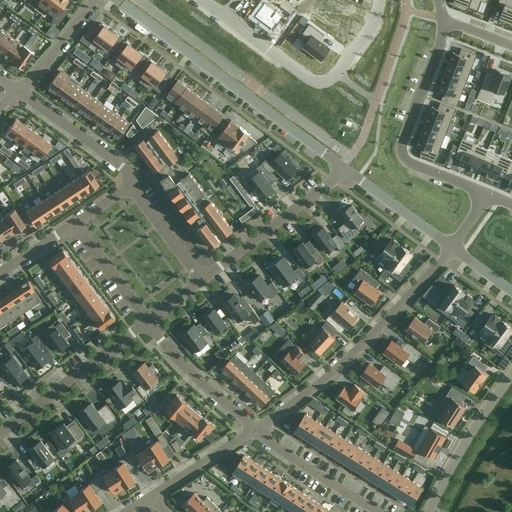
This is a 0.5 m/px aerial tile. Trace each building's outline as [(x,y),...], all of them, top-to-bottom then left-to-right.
[(29,0),(28,3),(42,14),(45,10),(52,0),(29,0)] [(52,0),(45,10),(54,17),(51,21),(57,25),(65,14),(60,10),(62,7),(68,0),(67,0),(52,0)] [(339,8),(326,24),(340,35),(355,16),(352,14),(358,6),(340,0),(336,6),(339,8)] [(453,0),(453,1),(461,4),(461,5),(467,7),(467,6),(478,11),(481,1),(487,3),(487,0),(453,0)] [(511,0),(498,0),(497,5),(503,8),(499,19),(509,23),(511,15),(511,0)] [(264,4),(254,16),(274,32),(281,23),(287,27),(294,17),(283,9),(279,15),(264,4)] [(303,18),(299,24),(305,28),(308,22),(303,18)] [(111,31),(110,30),(100,23),(94,31),(89,27),(80,39),(89,46),(92,42),(99,47),(111,31)] [(309,24),(303,33),(310,38),(303,47),(321,61),(330,48),(320,40),(324,35),(309,24)] [(55,28),(49,36),(53,39),(59,30),(55,28)] [(111,31),(99,47),(97,50),(103,55),(105,52),(110,56),(122,39),(112,32),(111,31)] [(0,39),(0,53),(3,56),(15,40),(5,33),(0,39)] [(3,56),(12,62),(24,46),(15,40),(3,56)] [(121,68),(135,49),(134,48),(124,40),(112,57),(117,61),(115,64),(121,68)] [(24,46),(12,62),(22,69),(33,53),(24,46)] [(121,68),(127,72),(129,69),(134,73),(146,57),(136,50),(135,49),(121,68)] [(453,53),(450,60),(471,69),(477,55),(461,49),(459,55),(453,53)] [(86,54),(82,59),(87,63),(91,58),(86,54)] [(94,58),(90,64),(95,68),(99,62),(94,58)] [(148,58),(136,75),(141,79),(139,81),(145,86),(159,67),(158,66),(148,58)] [(450,60),(446,72),(467,80),(471,69),(450,60)] [(159,67),(145,86),(151,90),(153,87),(158,91),(163,95),(171,85),(166,81),(170,75),(160,68),(159,67)] [(107,69),(103,74),(111,80),(115,75),(107,69)] [(487,73),(477,98),(490,104),(495,91),(503,94),(511,75),(497,70),(494,75),(487,73)] [(59,72),(48,88),(57,94),(68,79),(59,72)] [(444,76),(441,84),(462,92),(467,80),(446,72),(444,77),(444,76)] [(70,76),(68,79),(57,94),(66,100),(77,85),(79,82),(70,76)] [(177,80),(165,96),(175,103),(187,87),(177,80)] [(441,84),(438,92),(443,94),(441,100),(456,106),(462,92),(441,84)] [(77,85),(66,100),(75,107),(86,91),(77,85)] [(127,85),(123,90),(124,90),(125,91),(128,93),(132,88),(127,85)] [(187,87),(175,103),(184,110),(196,94),(187,87)] [(86,91),(75,107),(83,113),(94,97),(86,91)] [(196,94),(184,110),(193,117),(205,101),(196,94)] [(94,97),(83,113),(92,119),(103,104),(94,97)] [(153,98),(146,106),(151,110),(157,101),(153,98)] [(205,101),(193,117),(203,124),(215,108),(205,101)] [(432,107),(429,115),(450,123),(455,109),(440,103),(438,109),(432,107)] [(103,104),(92,119),(101,125),(112,110),(103,104)] [(146,106),(136,120),(142,128),(159,116),(151,110),(146,106)] [(215,108),(203,124),(212,131),(213,129),(223,116),(224,115),(215,108)] [(112,110),(101,125),(110,132),(121,116),(112,110)] [(426,122),(424,126),(445,135),(450,123),(429,115),(426,122)] [(121,116),(110,132),(119,138),(130,123),(121,116)] [(213,129),(220,134),(219,136),(220,137),(217,141),(235,154),(238,150),(239,151),(240,149),(246,153),(257,142),(249,136),(250,134),(231,120),(230,121),(223,116),(213,129)] [(15,118),(5,132),(14,139),(24,125),(15,118)] [(126,134),(129,138),(138,131),(133,124),(126,134)] [(14,139),(23,145),(33,131),(24,125),(14,139)] [(424,126),(420,138),(441,146),(445,135),(424,126)] [(500,127),(498,133),(507,137),(509,131),(500,127)] [(192,222),(193,221),(197,218),(200,221),(204,219),(201,215),(205,211),(224,236),(233,230),(158,130),(149,137),(150,138),(146,142),(144,139),(135,145),(192,222)] [(212,131),(210,135),(214,138),(218,134),(213,130),(212,131)] [(33,131),(23,145),(32,151),(42,137),(33,131)] [(42,137),(32,151),(41,158),(51,144),(42,137)] [(417,146),(422,148),(420,154),(435,160),(441,146),(420,138),(420,139),(420,138),(417,146)] [(456,152),(455,156),(460,159),(458,164),(466,167),(476,145),(462,139),(458,149),(456,152)] [(476,145),(466,167),(466,168),(473,171),(473,170),(478,172),(487,150),(476,145)] [(254,148),(250,152),(254,157),(259,152),(254,148)] [(487,150),(478,172),(482,174),(489,177),(499,155),(487,150)] [(266,159),(261,164),(271,173),(275,169),(286,180),(297,169),(296,167),(297,166),(292,160),(290,162),(281,153),(270,164),(266,159)] [(511,160),(499,155),(489,177),(497,181),(499,175),(505,178),(511,163),(511,162),(511,160)] [(7,158),(3,163),(10,168),(13,163),(7,158)] [(259,171),(248,180),(261,198),(274,189),(270,185),(277,179),(271,173),(261,164),(256,167),(259,171)] [(89,170),(79,176),(89,191),(98,184),(89,170)] [(232,173),(228,176),(250,206),(252,205),(254,207),(239,218),(242,222),(259,209),(232,173)] [(79,176),(70,182),(80,196),(89,191),(79,176)] [(70,182),(61,188),(71,202),(80,196),(70,182)] [(61,188),(52,194),(62,208),(71,202),(61,188)] [(52,194),(43,200),(53,214),(62,208),(52,194)] [(43,200),(34,206),(44,220),(53,214),(43,200)] [(332,220),(341,214),(334,204),(325,209),(332,220)] [(358,224),(363,220),(352,205),(341,214),(347,222),(338,228),(346,239),(361,228),(358,224)] [(34,206),(25,212),(34,226),(44,220),(34,206)] [(14,209),(4,215),(15,232),(25,225),(14,209)] [(4,215),(0,217),(0,229),(5,238),(15,232),(4,215)] [(211,247),(220,241),(206,222),(197,229),(211,247)] [(313,235),(326,253),(336,245),(339,249),(344,245),(336,235),(331,238),(323,227),(322,228),(321,226),(316,230),(317,232),(313,235)] [(401,247),(399,245),(399,244),(394,240),(393,241),(391,239),(385,247),(380,243),(382,241),(378,237),(372,244),(376,247),(371,255),(377,259),(379,256),(388,263),(401,247)] [(316,260),(318,264),(324,260),(316,250),(311,253),(303,242),(292,250),(305,268),(316,260)] [(401,247),(388,263),(389,263),(384,269),(400,281),(409,269),(404,264),(412,254),(401,246),(401,247)] [(70,258),(63,249),(49,260),(56,269),(70,258)] [(283,257),(269,268),(284,287),(293,281),(298,277),(301,281),(306,277),(298,267),(293,271),(283,257)] [(63,277),(76,267),(70,258),(56,269),(63,277)] [(337,265),(332,268),(337,274),(341,270),(337,265)] [(69,286),(83,275),(76,267),(63,277),(69,286)] [(367,302),(372,306),(377,299),(375,298),(380,292),(375,289),(379,282),(360,268),(352,280),(360,285),(355,293),(367,302)] [(69,286),(76,295),(89,284),(83,275),(69,286)] [(260,275),(247,285),(259,301),(268,294),(271,298),(280,291),(272,282),(267,285),(260,275)] [(318,278),(311,283),(315,289),(323,284),(318,278)] [(30,309),(41,302),(28,281),(17,289),(30,309)] [(96,293),(89,284),(76,295),(82,303),(96,293)] [(309,285),(304,289),(308,294),(313,290),(309,285)] [(432,286),(427,292),(450,309),(464,293),(464,292),(454,285),(446,296),(432,286)] [(19,316),(30,309),(17,289),(6,296),(19,316)] [(318,290),(306,304),(313,310),(325,296),(318,290)] [(89,312),(102,301),(96,293),(82,303),(89,312)] [(450,309),(451,310),(452,310),(461,316),(457,322),(463,327),(472,315),(466,311),(474,301),(472,299),(472,298),(467,294),(466,295),(464,293),(450,309)] [(234,294),(232,296),(231,294),(224,299),(225,301),(224,302),(229,310),(228,310),(231,315),(233,314),(238,321),(248,314),(254,323),(260,318),(249,304),(244,307),(234,294)] [(0,310),(8,323),(19,316),(6,296),(0,299),(0,310)] [(95,320),(109,310),(102,301),(89,312),(95,320)] [(347,328),(352,323),(353,324),(359,318),(357,317),(358,316),(342,301),(331,314),(326,319),(338,329),(342,324),(345,327),(347,328)] [(204,317),(216,333),(221,329),(224,332),(233,325),(227,317),(223,320),(214,309),(204,317)] [(0,310),(0,328),(8,323),(0,310)] [(95,320),(102,329),(116,319),(109,310),(95,320)] [(268,310),(260,316),(267,325),(275,320),(268,310)] [(502,322),(502,321),(500,320),(501,319),(495,314),(494,316),(492,314),(484,324),(479,320),(470,332),(476,337),(480,331),(490,338),(502,322)] [(414,318),(405,330),(422,343),(432,330),(435,333),(439,328),(441,326),(429,317),(427,319),(423,325),(414,318)] [(69,344),(63,336),(68,332),(61,321),(55,326),(56,328),(47,336),(59,352),(69,344)] [(275,321),(271,326),(275,329),(279,324),(275,321)] [(327,346),(329,345),(330,344),(329,344),(335,338),(333,336),(337,331),(326,321),(322,326),(324,328),(310,343),(321,353),(326,347),(327,347),(327,346)] [(490,338),(489,338),(499,346),(495,351),(501,356),(510,343),(505,339),(511,329),(511,327),(502,321),(502,322),(490,338)] [(194,324),(181,334),(189,344),(188,344),(193,350),(195,352),(207,342),(211,347),(216,343),(207,332),(203,336),(194,324)] [(34,342),(23,350),(37,368),(48,360),(43,353),(49,349),(48,348),(42,340),(37,333),(31,338),(34,342)] [(249,333),(243,338),(246,342),(247,342),(252,338),(249,333)] [(15,337),(9,341),(13,347),(19,343),(15,337)] [(44,338),(42,340),(48,348),(52,345),(46,337),(44,338)] [(92,349),(101,345),(97,337),(88,342),(92,349)] [(458,338),(454,344),(460,348),(465,343),(458,338)] [(238,339),(228,346),(233,353),(235,351),(243,345),(238,339)] [(6,343),(2,346),(8,355),(15,350),(13,347),(9,341),(8,341),(6,343)] [(392,341),(383,353),(400,365),(406,357),(414,363),(421,354),(406,343),(402,348),(392,341)] [(284,344),(274,355),(280,361),(295,374),(305,363),(301,359),(305,354),(296,345),(291,351),(290,350),(284,344)] [(219,349),(214,353),(220,361),(225,357),(219,349)] [(235,354),(221,369),(231,378),(245,363),(235,354)] [(110,368),(116,364),(109,355),(104,359),(110,368)] [(483,381),(487,374),(483,371),(487,366),(473,356),(469,362),(475,366),(462,383),(475,392),(479,385),(480,386),(483,381)] [(501,360),(498,365),(503,369),(507,364),(510,360),(505,356),(501,360)] [(1,367),(0,367),(0,376),(5,383),(10,379),(15,385),(27,376),(13,357),(0,366),(1,367)] [(428,358),(424,363),(429,367),(433,362),(428,358)] [(126,362),(121,365),(126,373),(130,371),(126,362)] [(145,362),(132,372),(141,383),(136,387),(144,398),(149,394),(146,389),(158,380),(154,375),(158,372),(152,364),(148,367),(145,362)] [(245,363),(231,378),(241,387),(255,373),(245,363)] [(369,363),(368,365),(367,364),(362,370),(364,371),(361,375),(377,387),(381,382),(392,390),(401,378),(383,365),(379,371),(369,363)] [(272,373),(276,369),(272,365),(268,369),(272,373)] [(275,379),(280,373),(277,369),(271,375),(275,379)] [(430,372),(427,376),(434,383),(438,378),(430,372)] [(255,373),(241,387),(251,397),(265,382),(255,373)] [(120,381),(107,391),(121,408),(133,398),(138,405),(144,400),(134,388),(128,392),(120,381)] [(265,382),(251,397),(261,406),(275,391),(265,382)] [(336,398),(353,411),(362,399),(361,398),(365,392),(355,384),(350,390),(345,386),(336,398)] [(451,398),(445,408),(443,407),(437,416),(453,426),(466,407),(461,403),(465,396),(452,388),(447,395),(451,398)] [(187,403),(177,394),(172,400),(167,395),(156,409),(161,413),(164,409),(175,418),(187,403)] [(153,399),(148,403),(153,409),(158,405),(153,399)] [(78,412),(92,431),(105,421),(107,424),(115,417),(106,404),(97,411),(91,403),(78,412)] [(187,403),(175,418),(176,418),(184,425),(196,410),(195,410),(187,404),(188,403),(187,403)] [(319,403),(315,409),(320,413),(322,410),(324,406),(319,403)] [(383,407),(379,412),(386,417),(389,412),(383,407)] [(204,417),(203,417),(196,411),(196,410),(184,425),(192,432),(204,417)] [(315,420),(305,414),(295,431),(305,437),(315,420)] [(204,417),(192,432),(201,439),(207,432),(209,433),(215,426),(204,417)] [(129,420),(124,424),(128,429),(133,425),(129,420)] [(325,427),(315,420),(305,437),(315,443),(325,427)] [(64,423),(50,433),(57,443),(56,444),(59,449),(61,448),(62,448),(68,444),(69,446),(77,440),(85,434),(76,422),(67,428),(64,423)] [(425,425),(412,447),(417,450),(433,459),(438,451),(439,452),(439,451),(438,451),(441,446),(442,446),(441,445),(446,437),(430,428),(425,425)] [(158,427),(153,430),(157,436),(162,433),(158,427)] [(335,433),(325,427),(315,443),(324,449),(335,433)] [(147,447),(158,465),(159,466),(161,464),(162,466),(168,462),(167,460),(169,459),(162,449),(169,444),(162,433),(157,436),(159,440),(157,441),(157,440),(147,447)] [(344,439),(335,433),(324,449),(334,455),(344,439)] [(176,434),(170,441),(171,443),(177,439),(179,437),(176,434)] [(171,443),(178,453),(183,450),(177,439),(171,443)] [(354,445),(344,439),(334,455),(344,461),(354,445)] [(399,439),(394,448),(413,458),(417,450),(412,447),(399,439)] [(101,440),(96,444),(100,449),(105,445),(101,440)] [(29,450),(33,455),(28,460),(35,470),(41,466),(42,467),(54,458),(41,441),(29,450)] [(94,445),(88,449),(92,455),(98,450),(94,445)] [(364,451),(354,445),(344,461),(353,467),(364,451)] [(128,455),(135,466),(142,462),(149,471),(158,465),(147,447),(135,455),(133,451),(128,455)] [(364,451),(353,467),(363,473),(373,457),(364,451)] [(113,469),(125,487),(127,486),(128,487),(127,488),(134,484),(134,483),(133,484),(132,482),(134,481),(128,471),(135,466),(128,455),(117,462),(119,465),(113,469)] [(244,455),(234,471),(244,478),(254,462),(244,455)] [(383,463),(373,457),(363,473),(373,479),(383,463)] [(17,459),(7,467),(11,472),(8,475),(7,475),(18,490),(19,489),(28,482),(32,487),(40,480),(36,475),(31,478),(26,472),(27,472),(24,468),(23,468),(17,459)] [(254,462),(244,478),(254,484),(264,468),(254,462)] [(393,469),(383,463),(373,479),(382,485),(393,469)] [(263,490),(274,474),(264,468),(254,484),(263,490)] [(95,476),(102,487),(109,483),(115,493),(125,487),(113,469),(102,476),(99,473),(95,476)] [(402,475),(393,469),(382,485),(392,491),(402,475)] [(263,490),(273,496),(283,480),(274,474),(263,490)] [(402,475),(392,491),(402,497),(412,481),(402,475)] [(102,487),(95,476),(89,479),(92,483),(89,484),(89,483),(79,490),(79,491),(91,508),(91,509),(93,508),(94,509),(101,505),(100,503),(102,502),(95,492),(102,487)] [(282,502),(293,486),(283,480),(273,496),(282,502)] [(402,497),(412,504),(422,487),(412,481),(402,497)] [(20,499),(8,483),(2,487),(0,484),(0,496),(0,497),(9,508),(20,499)] [(292,509),(302,492),(293,486),(282,502),(292,509)] [(85,511),(91,508),(79,491),(70,497),(68,493),(60,499),(69,510),(75,505),(79,511),(85,511)] [(296,511),(303,511),(312,499),(302,492),(292,509),(296,511)] [(207,497),(203,501),(195,493),(183,505),(189,511),(222,511),(207,497)] [(70,511),(69,510),(60,499),(63,503),(51,511),(49,509),(44,511),(70,511)] [(316,511),(321,505),(312,499),(303,511),(316,511)] [(22,500),(16,504),(20,510),(26,505),(22,500)] [(33,503),(28,507),(31,511),(33,511),(38,509),(33,503)]
